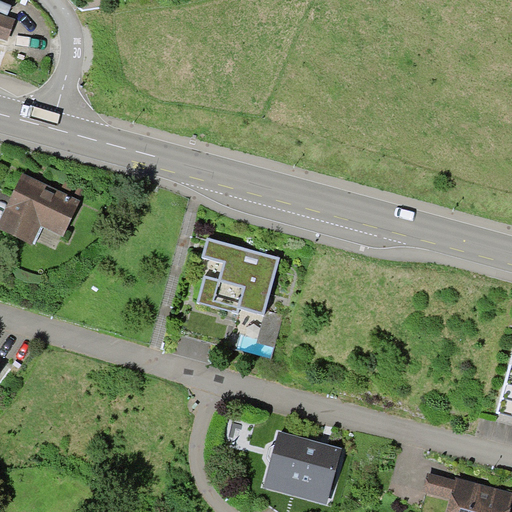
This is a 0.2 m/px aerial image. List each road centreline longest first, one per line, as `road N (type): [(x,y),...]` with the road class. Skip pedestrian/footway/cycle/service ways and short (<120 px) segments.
road 1 (secondary): [(61,129),(511,252)]
road 2 (residential): [(511,456),(212,379)]
road 3 (residential): [(212,379),(0,307)]
road 4 (residential): [(227,511),(195,463),(212,379)]
road 5 (residential): [(49,0),(72,45),(61,129)]
